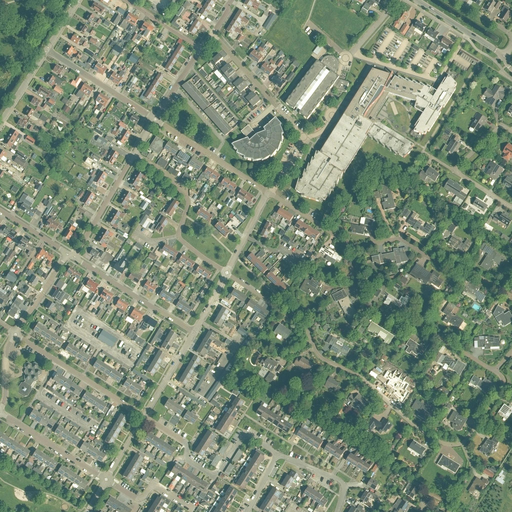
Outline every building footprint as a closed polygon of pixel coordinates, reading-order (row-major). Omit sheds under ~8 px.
[(215,3),(210,0),(209,0),(207,5),(212,8),(215,3)] [(259,7),(248,0),(245,5),(250,9),(252,6),(254,7),(254,6),(258,8),(259,7)] [(295,1),(294,3),(297,4),(306,10),(309,5),(302,0),(299,0),(298,3),(295,1)] [(495,3),(490,0),(484,9),(491,13),(494,8),(497,10),(501,4),(496,1),(495,3)] [(95,3),(91,8),(95,11),(101,15),(105,10),(98,5),(95,3)] [(296,6),(293,10),(302,15),(306,10),(297,4),(294,3),(293,4),(296,6)] [(198,6),(209,13),(212,8),(207,5),(206,5),(205,7),(202,6),(202,5),(202,6),(199,4),(198,6)] [(329,7),(323,15),(329,19),(334,10),(330,8),(332,5),(330,4),(329,7)] [(366,14),(371,7),(366,4),(364,6),(362,10),(362,11),(366,14)] [(206,18),(209,13),(198,6),(197,8),(200,10),(197,14),(199,16),(200,15),(206,18)] [(505,22),(511,13),(507,11),(509,9),(504,6),(501,11),(504,13),(500,19),(505,22)] [(126,12),(119,8),(117,12),(123,16),(126,12)] [(288,12),(287,14),(289,15),(298,21),(302,15),(293,10),(290,14),(288,12)] [(334,10),(329,19),(334,23),(340,14),(341,11),(340,10),(338,13),(335,10),(334,10)] [(237,16),(248,23),(249,22),(245,19),(244,18),(246,15),(240,11),(237,16)] [(340,14),(334,23),(340,26),(345,17),(342,15),(343,12),(341,11),(340,14)] [(404,22),(408,15),(402,12),(396,22),(399,23),(401,20),(404,22)] [(100,21),(89,14),(85,21),(90,24),(92,20),(95,22),(95,23),(98,24),(100,21)] [(130,24),(134,17),(129,14),(125,21),(130,24)] [(192,22),(195,23),(193,27),(198,30),(201,24),(197,21),(199,18),(193,15),(190,20),(192,22)] [(237,16),(234,22),(239,25),(241,22),(243,23),(247,25),(248,23),(237,16)] [(130,24),(128,26),(126,29),(125,31),(129,33),(138,19),(134,17),(130,24)] [(286,20),(283,24),(292,30),(296,24),(287,19),(285,17),(284,19),(286,20)] [(345,17),(340,26),(345,30),(351,21),(352,18),(351,17),(349,20),(345,17)] [(351,21),(345,30),(350,33),(356,24),(353,22),(352,22),(354,20),(352,19),(352,18),(351,21)] [(415,26),(412,24),(407,32),(411,35),(414,31),(415,29),(422,33),(424,30),(426,27),(418,21),(415,26)] [(239,25),(234,22),(230,27),(241,33),(242,32),(239,30),(239,29),(237,28),(239,25)] [(141,39),(143,36),(145,33),(149,26),(145,24),(140,31),(142,32),(141,34),(140,34),(136,40),(139,42),(141,39)] [(279,26),(278,28),(280,30),(289,35),(292,30),(283,24),(281,28),(279,26)] [(356,24),(350,33),(351,33),(356,37),(362,28),(363,26),(362,25),(360,27),(356,24)] [(85,32),(91,36),(93,32),(82,25),(78,32),(83,35),(85,32)] [(405,36),(410,28),(405,25),(400,32),(405,36)] [(154,29),(149,26),(145,33),(147,35),(146,36),(148,37),(149,36),(154,29)] [(194,36),(198,30),(193,27),(191,31),(188,29),(187,31),(190,33),(189,33),(194,36)] [(241,33),(230,27),(227,32),(232,35),(234,32),(236,33),(240,35),(241,33)] [(279,31),(276,35),(285,41),(289,35),(280,30),(278,28),(276,30),(279,31)] [(337,46),(347,35),(341,29),(338,32),(331,41),(337,46)] [(433,43),(439,34),(436,32),(434,30),(434,31),(430,29),(427,35),(429,36),(427,39),(433,43)] [(271,37),(270,39),(273,41),(281,46),(285,41),(276,35),(274,39),(271,37)] [(74,36),(70,41),(77,45),(78,43),(81,45),(81,46),(84,48),(86,44),(86,43),(87,41),(82,38),(80,40),(74,36)] [(439,47),(447,52),(449,49),(452,43),(444,38),(441,44),(439,47)] [(176,51),(181,54),(184,49),(180,46),(180,45),(177,43),(176,45),(179,47),(176,51)] [(322,48),(318,45),(312,53),(316,56),(322,48)] [(81,55),(74,50),(68,47),(64,54),(69,57),(72,53),(75,55),(73,58),(78,61),(81,55)] [(181,54),(176,51),(171,48),(170,50),(175,53),(173,57),(178,60),(181,54)] [(254,60),(259,54),(255,51),(250,57),(254,60)] [(259,54),(254,60),(258,64),(263,57),(259,54)] [(173,57),(170,55),(168,57),(172,59),(169,63),(174,66),(178,60),(173,57)] [(221,65),(219,63),(223,59),(219,55),(212,61),(210,63),(214,67),(216,70),(221,65)] [(347,93),(348,83),(338,80),(339,78),(336,75),(338,68),(338,67),(338,65),(338,63),(337,62),(336,61),(335,59),(334,58),(333,58),(331,57),(330,57),(328,57),(327,58),(325,58),(324,59),(323,61),(320,64),(317,62),(286,104),(294,110),(296,108),(300,112),(299,114),(307,120),(322,101),(326,104),(326,105),(332,88),(347,93)] [(174,66),(169,63),(166,61),(165,63),(168,65),(165,69),(170,72),(174,66)] [(98,73),(102,66),(98,63),(93,71),(98,73)] [(265,73),(270,66),(266,63),(261,70),(265,73)] [(217,71),(223,77),(232,69),(228,65),(224,69),(222,67),(217,71)] [(280,75),(285,67),(284,67),(282,65),(276,72),(280,75)] [(60,69),(56,66),(53,71),(59,75),(63,70),(60,68),(60,69)] [(102,66),(98,73),(102,76),(107,69),(102,66)] [(270,66),(265,73),(270,76),(274,70),(270,66)] [(232,69),(223,77),(228,84),(233,80),(231,77),(236,73),(232,69)] [(255,69),(253,74),(263,78),(265,73),(255,69)] [(118,76),(114,83),(118,86),(123,79),(121,78),(124,73),(121,71),(120,72),(120,73),(118,76)] [(156,80),(160,83),(163,78),(159,75),(159,74),(156,72),(155,74),(158,76),(156,80)] [(109,80),(114,83),(118,76),(113,73),(109,80)] [(290,82),(295,75),(292,73),(287,80),(290,82)] [(281,79),(283,77),(279,74),(272,82),(276,85),(281,79)] [(55,79),(50,76),(46,83),(51,86),(53,82),(60,86),(62,83),(55,78),(55,79)] [(414,145),(373,120),(389,94),(416,103),(414,109),(423,114),(415,127),(416,128),(414,132),(425,136),(427,132),(429,133),(441,114),(439,113),(442,108),(444,109),(456,90),(454,89),(457,85),(449,76),(446,80),(445,79),(437,92),(427,86),(426,88),(420,84),(419,85),(413,82),(412,83),(406,79),(405,81),(399,77),(398,79),(395,77),(391,83),(381,79),(379,82),(369,79),(346,116),(344,119),(341,118),(344,119),(338,128),(336,128),(335,129),(333,130),(332,132),(320,150),(323,152),(322,154),(318,152),(318,153),(316,152),(314,159),(312,158),(310,165),(309,164),(306,171),(305,170),(303,177),(303,178),(301,181),(299,179),(295,191),(302,195),(301,197),(321,203),(323,200),(325,201),(328,197),(329,198),(331,191),(333,192),(335,185),(337,186),(339,179),(341,180),(343,173),(345,173),(347,167),(348,167),(351,161),(352,161),(354,155),(356,155),(358,148),(360,149),(362,142),(364,143),(366,136),(367,135),(372,140),(373,139),(378,144),(379,143),(384,148),(385,146),(390,152),(391,150),(396,155),(397,154),(404,158),(413,150),(411,149),(414,145)] [(160,83),(156,80),(153,78),(151,80),(154,82),(152,86),(157,89),(160,83)] [(237,90),(244,83),(241,79),(236,83),(234,81),(230,85),(232,88),(234,86),(237,90)] [(281,79),(276,85),(281,89),(287,81),(285,79),(283,81),(281,79)] [(187,92),(194,86),(190,81),(183,88),(187,92)] [(244,83),(237,90),(239,91),(237,93),(241,98),(245,94),(244,91),(248,88),(244,83)] [(157,89),(152,86),(149,84),(148,86),(151,88),(148,91),(153,94),(157,89)] [(79,91),(76,96),(81,100),(82,98),(84,95),(85,94),(89,88),(84,85),(80,91),(79,91)] [(191,97),(198,91),(194,86),(187,92),(191,97)] [(52,98),(54,95),(51,93),(48,91),(47,91),(44,89),(43,88),(41,87),(38,92),(40,93),(45,96),(48,98),(49,97),(50,97),(52,98)] [(506,94),(503,92),(503,91),(496,87),(492,93),(488,90),(486,93),(485,94),(486,94),(484,96),(488,99),(486,103),(493,107),(499,98),(502,100),(506,94)] [(85,94),(84,95),(89,97),(93,90),(89,88),(85,94)] [(153,94),(148,91),(145,90),(144,92),(147,94),(144,98),(149,101),(153,94)] [(195,102),(202,96),(198,91),(191,97),(195,102)] [(248,101),(250,104),(257,97),(253,93),(249,97),(247,95),(242,99),(246,103),(248,101)] [(100,95),(95,101),(100,104),(104,97),(100,95)] [(199,107),(207,100),(202,96),(195,102),(199,107)] [(100,104),(94,113),(97,115),(99,112),(103,106),(104,107),(109,100),(104,97),(100,104)] [(257,97),(250,104),(252,106),(250,108),(253,112),(258,108),(256,106),(260,102),(257,97)] [(37,107),(41,102),(34,98),(31,103),(37,107)] [(207,100),(199,107),(204,112),(211,105),(207,100)] [(209,118),(216,111),(212,106),(205,113),(209,118)] [(29,109),(25,116),(30,119),(32,116),(38,120),(40,116),(34,112),(29,109)] [(213,122),(220,116),(216,111),(209,118),(213,122)] [(133,116),(130,114),(128,116),(131,118),(130,121),(136,125),(140,120),(133,115),(133,116)] [(478,133),(486,119),(477,114),(474,118),(476,119),(470,128),(471,128),(469,130),(470,131),(472,133),(473,132),(474,130),(478,133)] [(39,119),(42,121),(45,123),(48,119),(42,115),(39,119)] [(217,127),(225,121),(220,116),(213,122),(217,127)] [(284,135),(280,126),(282,126),(276,119),(265,129),(264,128),(261,129),(262,133),(257,136),(248,126),(241,132),(247,139),(233,145),(232,146),(238,153),(237,154),(245,158),(244,160),(253,161),(253,162),(262,161),(262,162),(270,157),(271,159),(277,152),(278,153),(281,144),(282,144),(282,135),(284,135)] [(24,129),(27,124),(20,120),(17,125),(24,129)] [(221,132),(229,125),(225,121),(217,127),(221,132)] [(229,125),(221,132),(226,136),(233,130),(229,125)] [(124,130),(125,129),(122,127),(119,132),(117,130),(115,133),(127,140),(130,135),(124,130)] [(452,131),(447,128),(444,134),(449,137),(452,131)] [(13,141),(15,142),(13,141),(15,137),(18,138),(20,135),(13,131),(9,138),(13,141)] [(127,140),(115,133),(113,132),(112,134),(119,138),(117,141),(124,145),(127,140)] [(453,157),(460,145),(456,143),(458,139),(453,136),(450,141),(451,141),(448,147),(446,145),(441,153),(446,157),(448,154),(453,157)] [(27,137),(25,141),(32,146),(33,145),(33,144),(35,142),(27,137)] [(99,137),(96,142),(104,147),(107,142),(99,137)] [(13,145),(15,142),(13,141),(9,138),(5,145),(15,151),(16,147),(13,145)] [(30,150),(32,146),(20,138),(17,142),(30,150)] [(163,150),(167,145),(164,143),(162,142),(161,141),(159,140),(158,139),(156,138),(155,139),(150,147),(149,148),(149,149),(154,153),(157,155),(158,155),(160,153),(162,150),(162,149),(163,150)] [(169,153),(173,147),(168,143),(167,145),(163,150),(169,153)] [(511,158),(511,147),(508,145),(503,153),(506,154),(503,158),(508,161),(511,157),(511,158)] [(174,157),(179,150),(173,147),(169,153),(174,157)] [(103,153),(115,161),(118,155),(112,151),(108,156),(106,155),(107,152),(104,150),(103,153)] [(181,161),(185,155),(179,150),(174,157),(172,160),(177,163),(176,165),(178,166),(181,161)] [(24,161),(26,157),(18,152),(16,155),(24,161)] [(115,161),(103,153),(100,152),(99,154),(107,159),(105,162),(112,166),(115,161)] [(94,155),(91,159),(98,163),(101,159),(94,155)] [(188,166),(192,159),(185,155),(181,161),(178,166),(180,167),(181,165),(186,168),(188,166)] [(20,160),(19,158),(17,157),(14,161),(22,167),(25,163),(20,160)] [(193,169),(198,162),(192,159),(188,166),(193,169)] [(198,162),(193,169),(199,173),(203,166),(198,162)] [(496,180),(502,170),(491,163),(488,168),(490,169),(487,175),(496,180)] [(210,178),(214,172),(207,168),(204,173),(203,172),(201,176),(204,177),(205,175),(210,178)] [(439,175),(433,171),(434,171),(430,168),(426,174),(422,171),(419,177),(425,181),(427,177),(435,182),(439,175)] [(100,172),(97,177),(104,181),(107,176),(100,172)] [(214,172),(210,178),(215,181),(213,183),(216,185),(218,182),(217,181),(220,177),(214,172)] [(511,180),(511,179),(511,175),(507,172),(504,177),(507,178),(502,185),(511,191),(511,180)] [(97,177),(94,175),(90,173),(89,176),(95,180),(93,183),(100,187),(104,181),(97,177)] [(134,179),(138,182),(141,178),(145,180),(147,177),(143,175),(142,176),(137,173),(134,179)] [(134,189),(138,191),(140,188),(138,188),(138,187),(136,186),(137,184),(138,182),(134,179),(130,185),(135,188),(134,189)] [(227,188),(230,183),(224,179),(221,183),(220,183),(218,186),(221,188),(222,186),(227,188)] [(461,205),(463,202),(467,196),(461,192),(463,189),(449,180),(444,188),(457,196),(454,201),(461,205)] [(230,183),(227,188),(232,192),(230,194),(233,196),(235,192),(234,192),(237,187),(230,183)] [(505,194),(507,191),(496,184),(494,187),(505,194)] [(392,194),(390,185),(381,187),(383,196),(388,195),(389,199),(384,200),(385,203),(383,204),(385,211),(396,209),(393,199),(394,199),(393,194),(392,194)] [(158,200),(167,188),(164,187),(156,198),(158,200)] [(242,201),(243,199),(247,194),(241,190),(236,198),(237,199),(238,198),(242,201)] [(85,197),(92,202),(95,196),(88,192),(85,197)] [(123,198),(127,201),(130,197),(134,200),(136,197),(132,194),(131,195),(126,192),(123,198)] [(247,194),(243,199),(248,202),(247,205),(250,207),(252,204),(250,203),(253,198),(247,194)] [(88,207),(92,202),(85,197),(82,203),(88,207)] [(125,205),(127,201),(123,198),(119,204),(123,207),(123,208),(127,211),(129,208),(125,205)] [(169,207),(175,211),(179,205),(175,202),(175,201),(172,198),(170,201),(172,203),(169,207)] [(353,204),(359,206),(362,201),(356,198),(353,204)] [(484,213),(488,206),(477,199),(473,206),(484,213)] [(26,214),(30,208),(23,204),(24,203),(20,200),(18,203),(22,206),(19,210),(26,214)] [(203,219),(206,213),(201,210),(203,208),(200,206),(198,209),(199,210),(196,215),(203,219)] [(476,216),(478,212),(466,206),(463,210),(476,216)] [(48,217),(53,209),(50,207),(45,215),(48,217)] [(171,217),(175,211),(169,207),(166,212),(164,211),(162,213),(166,216),(166,214),(171,217)] [(35,214),(39,217),(42,214),(37,211),(37,212),(34,210),(30,208),(26,214),(33,218),(35,214)] [(400,215),(406,218),(410,212),(404,208),(402,211),(403,211),(400,215)] [(284,218),(287,213),(280,209),(278,213),(275,212),(272,217),(276,220),(277,218),(279,215),(284,218)] [(112,217),(116,220),(119,216),(123,218),(125,216),(120,213),(120,214),(115,211),(112,217)] [(206,213),(203,219),(209,223),(212,218),(213,219),(215,216),(212,214),(211,216),(206,213)] [(286,220),(288,222),(287,224),(290,226),(292,222),(291,222),(294,217),(287,213),(284,218),(283,219),(286,221),(286,220)] [(417,222),(414,220),(417,216),(414,214),(407,224),(411,226),(414,228),(413,229),(425,237),(427,234),(430,236),(435,229),(428,225),(425,229),(421,226),(422,225),(418,222),(417,222)] [(511,220),(511,219),(503,214),(500,217),(496,214),(493,220),(497,223),(499,221),(508,227),(511,220)] [(144,215),(138,224),(142,226),(148,217),(144,215)] [(159,224),(164,228),(168,221),(164,219),(165,217),(161,215),(159,218),(162,220),(159,224)] [(244,222),(236,215),(234,217),(242,224),(244,222)] [(54,222),(55,220),(52,218),(50,220),(46,217),(44,220),(47,222),(45,226),(50,229),(54,222)] [(114,224),(116,220),(112,217),(108,223),(112,226),(112,227),(116,230),(118,227),(114,224)] [(362,219),(360,227),(352,225),(351,229),(350,232),(352,232),(352,233),(364,236),(365,228),(366,226),(369,226),(370,220),(363,218),(363,219),(362,219)] [(220,232),(224,228),(220,224),(222,222),(220,219),(217,223),(218,224),(215,227),(220,232)] [(298,233),(299,232),(304,224),(299,221),(295,228),(298,230),(296,233),(295,234),(297,235),(298,233)] [(54,222),(50,229),(55,232),(57,228),(61,230),(62,228),(54,222)] [(218,241),(223,236),(209,223),(204,229),(218,241)] [(264,230),(269,233),(272,228),(275,229),(276,226),(272,224),(272,226),(267,223),(264,230)] [(456,226),(452,223),(451,224),(446,231),(451,234),(456,227),(455,227),(456,226)] [(160,234),(164,228),(159,224),(157,228),(153,225),(150,230),(155,233),(156,231),(160,234)] [(305,234),(309,228),(304,224),(299,232),(301,233),(302,232),(305,234)] [(493,229),(486,224),(483,228),(491,233),(493,229)] [(76,229),(74,227),(72,226),(71,225),(63,237),(69,241),(73,234),(70,233),(72,230),(75,232),(76,229)] [(7,238),(11,231),(6,227),(4,231),(1,230),(0,231),(0,234),(1,235),(2,234),(7,238)] [(224,228),(220,232),(225,238),(229,234),(230,235),(233,232),(230,230),(228,232),(224,228)] [(305,234),(310,238),(315,231),(309,228),(305,234)] [(126,239),(128,235),(119,230),(117,233),(126,239)] [(266,238),(269,233),(264,230),(260,237),(265,239),(264,240),(268,242),(269,239),(266,238)] [(15,244),(17,240),(14,238),(17,234),(11,231),(7,238),(12,241),(12,242),(15,244)] [(100,236),(105,239),(108,235),(111,238),(113,235),(109,233),(109,234),(104,231),(100,236)] [(315,231),(310,238),(309,239),(311,240),(312,239),(315,241),(320,234),(315,231)] [(102,244),(105,239),(100,236),(96,242),(101,245),(101,246),(105,249),(106,246),(102,244)] [(452,237),(448,244),(457,250),(457,249),(465,254),(472,244),(468,241),(467,240),(464,245),(452,237)] [(24,249),(28,242),(23,238),(22,241),(19,239),(18,240),(17,240),(15,244),(18,246),(19,245),(24,249)] [(34,250),(32,249),(34,245),(28,242),(24,249),(30,252),(28,255),(30,256),(34,250)] [(168,255),(172,249),(165,245),(162,250),(161,249),(159,252),(162,254),(164,252),(168,255)] [(497,255),(491,251),(491,250),(486,246),(483,252),(488,255),(481,267),(488,271),(494,262),(501,267),(506,259),(498,254),(497,255)] [(335,263),(338,265),(340,262),(343,258),(335,253),(335,254),(328,249),(326,248),(325,250),(322,248),(319,253),(324,256),(325,254),(331,259),(336,261),(335,263)] [(100,254),(99,254),(99,253),(92,249),(89,255),(96,259),(97,256),(103,260),(106,255),(101,252),(100,254)] [(172,249),(168,255),(173,257),(171,260),(174,262),(176,258),(175,258),(178,253),(172,249)] [(392,264),(392,262),(395,262),(396,262),(396,264),(397,265),(401,264),(401,263),(408,262),(409,260),(407,254),(403,255),(403,253),(399,254),(399,250),(398,249),(393,250),(394,254),(382,256),(382,255),(378,255),(379,257),(372,258),(373,264),(376,263),(376,265),(380,264),(388,263),(388,265),(389,265),(392,264)] [(45,259),(48,254),(42,250),(39,255),(38,254),(35,258),(38,260),(41,256),(45,259)] [(259,257),(264,252),(262,250),(255,257),(252,254),(247,259),(253,264),(257,259),(259,257)] [(11,260),(15,253),(11,251),(7,258),(11,260)] [(48,254),(45,259),(49,262),(47,265),(49,267),(52,263),(51,263),(54,258),(48,254)] [(185,265),(188,260),(182,256),(179,260),(178,259),(175,263),(179,265),(180,262),(185,265)] [(479,270),(483,260),(476,257),(472,267),(479,270)] [(122,265),(126,259),(124,258),(122,261),(121,261),(119,264),(117,262),(113,269),(117,272),(122,265)] [(122,265),(117,272),(122,275),(126,268),(124,267),(125,264),(127,260),(126,259),(122,265)] [(258,269),(263,265),(257,259),(253,264),(258,269)] [(185,265),(189,268),(188,271),(191,273),(193,269),(192,268),(195,264),(188,260),(185,265)] [(263,265),(258,269),(264,274),(267,271),(268,272),(273,267),(270,265),(267,269),(263,265)] [(417,279),(426,285),(428,283),(431,285),(432,284),(439,288),(443,282),(438,279),(440,276),(434,271),(431,276),(423,271),(423,270),(416,265),(409,275),(417,280),(417,279)] [(137,275),(141,269),(139,267),(136,271),(134,273),(132,272),(128,279),(132,282),(137,275)] [(197,273),(202,276),(205,271),(199,267),(196,271),(195,270),(193,274),(195,276),(197,273)] [(68,274),(73,277),(76,272),(70,268),(67,273),(66,272),(64,276),(66,278),(68,274)] [(272,283),(276,278),(273,274),(276,271),(273,268),(269,273),(270,274),(267,277),(272,283)] [(26,269),(24,273),(27,275),(26,275),(28,276),(32,279),(29,284),(34,287),(38,281),(33,278),(35,275),(31,272),(26,269)] [(137,275),(132,282),(137,285),(141,278),(143,275),(142,275),(144,271),(141,269),(137,275)] [(205,271),(202,276),(206,279),(205,282),(208,284),(210,280),(209,279),(212,275),(205,271)] [(14,284),(18,278),(10,272),(6,279),(14,284)] [(76,272),(73,277),(75,279),(77,280),(74,283),(77,285),(80,281),(79,281),(82,276),(76,272)] [(278,288),(282,283),(276,278),(272,283),(278,288)] [(311,282),(307,279),(300,290),(308,295),(311,291),(314,294),(318,296),(320,292),(315,289),(317,287),(320,289),(322,285),(312,279),(311,282)] [(56,287),(61,290),(60,290),(62,292),(67,285),(60,280),(56,287)] [(27,297),(32,291),(27,288),(28,285),(22,281),(17,288),(21,290),(19,292),(27,297)] [(89,290),(94,284),(89,281),(85,288),(89,290)] [(148,291),(152,284),(147,281),(143,288),(148,291)] [(470,282),(464,292),(466,294),(467,293),(476,298),(475,300),(475,301),(481,305),(486,297),(479,293),(479,294),(477,293),(479,289),(472,285),(473,283),(470,282)] [(282,283),(278,288),(283,293),(287,289),(282,283)] [(94,284),(89,290),(88,293),(91,295),(92,292),(94,293),(98,286),(94,284)] [(152,284),(148,291),(153,295),(157,288),(152,284)] [(165,300),(169,295),(164,292),(167,288),(164,286),(161,291),(162,291),(159,296),(165,300)] [(104,300),(109,293),(104,290),(100,297),(101,298),(99,302),(102,304),(104,300)] [(237,299),(240,294),(234,290),(231,294),(230,293),(227,298),(230,300),(231,299),(232,296),(237,299)] [(61,294),(56,291),(52,298),(59,303),(62,298),(65,300),(66,298),(69,300),(70,297),(63,292),(61,294)] [(1,294),(0,295),(0,304),(1,305),(3,303),(6,305),(13,295),(10,293),(8,295),(6,294),(5,296),(1,294)] [(109,293),(104,300),(109,303),(114,296),(109,293)] [(169,295),(165,300),(172,304),(174,299),(176,300),(179,295),(176,293),(173,298),(169,295)] [(339,303),(340,303),(342,308),(346,307),(349,313),(346,315),(349,320),(358,315),(348,297),(346,298),(344,299),(342,295),(341,296),(339,293),(338,293),(334,295),(333,296),(334,299),(335,299),(337,302),(339,302),(339,303)] [(399,302),(386,293),(385,296),(388,298),(384,304),(388,306),(391,303),(400,309),(402,306),(405,308),(410,300),(406,297),(404,300),(401,298),(399,302)] [(240,294),(237,299),(241,302),(240,305),(239,305),(238,306),(241,308),(245,303),(244,303),(247,298),(240,294)] [(182,311),(186,305),(181,302),(183,298),(181,296),(177,301),(179,302),(176,307),(182,311)] [(378,305),(383,300),(380,296),(375,301),(378,305)] [(120,310),(124,303),(119,300),(115,307),(120,310)] [(230,309),(231,307),(228,306),(229,304),(222,300),(221,303),(230,309)] [(253,310),(256,305),(250,301),(247,305),(246,304),(242,309),(245,311),(247,310),(246,309),(248,307),(253,310)] [(54,305),(49,302),(45,308),(51,312),(54,307),(60,311),(62,308),(55,303),(54,305)] [(124,303),(120,310),(118,312),(123,315),(124,313),(129,305),(124,303)] [(186,305),(182,311),(189,315),(191,310),(192,311),(196,306),(193,304),(190,308),(186,305)] [(259,314),(262,309),(256,305),(253,310),(257,313),(251,321),(253,322),(257,317),(259,314)] [(17,314),(16,313),(19,310),(12,306),(10,310),(7,314),(13,319),(17,314)] [(455,316),(451,314),(453,310),(447,306),(443,313),(447,316),(443,322),(447,324),(449,323),(459,329),(464,321),(456,315),(455,316)] [(494,314),(493,315),(495,318),(498,323),(503,320),(507,326),(511,322),(511,317),(509,312),(504,315),(503,313),(505,311),(498,307),(494,313),(494,314)] [(219,313),(226,317),(228,314),(229,315),(230,313),(222,308),(219,313)] [(135,319),(139,312),(135,309),(129,318),(133,321),(135,319)] [(259,314),(257,317),(261,320),(260,321),(263,324),(267,318),(266,318),(269,313),(262,309),(259,314)] [(139,312),(135,319),(139,322),(144,315),(139,312)] [(224,321),(226,317),(219,313),(216,319),(224,323),(225,321),(224,321)] [(149,326),(153,329),(157,324),(150,319),(148,323),(145,321),(140,330),(143,332),(145,331),(149,326)] [(222,325),(225,327),(227,325),(224,323),(216,319),(213,324),(220,328),(222,325)] [(372,323),(367,330),(373,334),(374,332),(379,335),(378,336),(384,340),(385,341),(384,343),(388,346),(393,339),(389,337),(391,335),(372,323)] [(33,332),(39,335),(43,328),(38,325),(33,332)] [(286,340),(291,333),(280,325),(275,333),(278,335),(278,334),(286,340)] [(44,338),(48,331),(43,328),(39,335),(44,338)] [(49,342),(54,335),(48,331),(44,338),(49,342)] [(112,349),(117,340),(103,331),(97,339),(112,349)] [(167,338),(174,342),(177,336),(170,332),(167,338)] [(205,337),(212,341),(215,343),(214,345),(217,346),(219,342),(214,339),(216,336),(211,333),(209,332),(205,337)] [(49,342),(55,345),(59,338),(54,335),(49,342)] [(59,338),(55,345),(60,348),(64,342),(60,339),(62,336),(61,335),(59,338)] [(205,337),(202,342),(209,346),(212,341),(205,337)] [(333,338),(330,337),(326,343),(329,345),(333,347),(331,350),(342,356),(343,354),(346,356),(350,349),(343,345),(343,344),(338,342),(339,341),(333,338)] [(474,342),(478,342),(478,348),(482,348),(485,348),(485,350),(490,350),(490,348),(500,347),(500,339),(495,339),(495,338),(490,338),(490,337),(484,337),(484,341),(479,341),(479,338),(474,338),(474,342)] [(171,347),(174,342),(167,338),(164,343),(171,347)] [(411,352),(414,354),(417,356),(419,354),(422,356),(430,345),(426,342),(423,347),(421,345),(420,346),(410,340),(406,345),(409,347),(406,352),(409,355),(411,352)] [(202,342),(199,347),(206,352),(209,353),(208,355),(211,357),(213,353),(210,351),(212,348),(209,346),(202,342)] [(168,352),(171,347),(164,343),(161,348),(168,352)] [(70,355),(75,348),(69,345),(65,351),(70,355)] [(209,353),(206,352),(199,347),(196,353),(203,357),(205,354),(208,355),(209,353)] [(76,358),(80,351),(75,348),(70,355),(76,358)] [(81,362),(85,355),(80,351),(76,358),(81,362)] [(85,355),(81,362),(86,365),(91,358),(88,356),(89,354),(87,352),(85,355)] [(155,357),(162,361),(166,356),(159,352),(155,357)] [(191,362),(198,366),(200,367),(201,365),(199,363),(201,361),(194,356),(191,362)] [(448,368),(449,368),(452,371),(453,371),(457,373),(455,376),(459,378),(466,366),(458,361),(457,363),(453,361),(446,356),(445,357),(441,364),(443,365),(444,365),(448,368)] [(159,366),(162,361),(155,357),(152,362),(159,366)] [(274,363),(268,359),(266,362),(264,360),(261,364),(264,366),(263,367),(267,370),(268,369),(272,372),(278,364),(275,362),(274,363)] [(314,365),(303,359),(301,361),(298,359),(295,365),(298,367),(299,366),(306,370),(305,372),(309,375),(314,365)] [(98,371),(103,364),(97,361),(93,367),(98,371)] [(156,372),(159,366),(152,362),(149,367),(156,372)] [(195,371),(198,366),(191,362),(188,367),(195,371)] [(22,373),(24,376),(24,380),(25,381),(24,383),(22,384),(21,383),(17,390),(17,393),(25,398),(27,397),(32,390),(31,387),(34,382),(34,383),(38,381),(38,377),(41,375),(42,371),(38,369),(38,365),(35,363),(31,365),(28,363),(25,364),(25,369),(22,373)] [(103,374),(108,367),(103,364),(98,371),(103,374)] [(108,377),(113,370),(108,367),(103,374),(108,377)] [(153,377),(156,372),(149,367),(146,373),(153,377)] [(192,376),(195,371),(188,367),(184,372),(192,376)] [(114,381),(118,374),(113,370),(108,377),(114,381)] [(407,384),(387,371),(383,376),(389,380),(386,384),(394,388),(396,384),(404,389),(407,384)] [(190,379),(192,376),(184,372),(181,377),(188,382),(189,381),(191,383),(192,380),(190,379)] [(58,384),(62,377),(57,374),(54,378),(52,377),(49,382),(51,383),(53,381),(56,383),(54,385),(56,387),(58,384)] [(118,374),(114,381),(119,384),(123,377),(118,374)] [(63,387),(67,381),(62,377),(58,384),(63,387)] [(185,387),(188,382),(181,377),(178,383),(185,387)] [(474,377),(471,381),(474,383),(473,386),(476,388),(477,386),(482,389),(481,391),(486,394),(492,384),(488,381),(485,379),(483,382),(474,377)] [(340,389),(337,387),(339,385),(332,381),(333,380),(330,378),(325,386),(330,389),(331,388),(334,390),(334,391),(338,393),(340,389)] [(128,390),(133,383),(134,381),(131,379),(130,381),(127,380),(123,386),(128,390)] [(68,391),(72,384),(67,381),(63,387),(68,391)] [(133,393),(138,386),(133,383),(128,390),(133,393)] [(73,394),(77,387),(72,384),(68,391),(70,392),(69,395),(72,396),(73,394)] [(138,386),(133,393),(139,396),(143,390),(140,388),(142,385),(139,384),(138,386)] [(73,394),(72,396),(74,398),(75,395),(78,397),(83,391),(77,387),(73,394)] [(86,405),(91,396),(86,393),(82,400),(87,403),(85,405),(86,405)] [(366,403),(360,398),(361,397),(358,395),(356,398),(351,395),(347,400),(352,404),(350,406),(355,409),(357,406),(360,409),(361,409),(364,411),(367,407),(364,405),(366,403)] [(92,406),(97,399),(91,396),(86,405),(91,408),(92,406)] [(232,404),(240,409),(244,403),(236,398),(233,402),(230,400),(228,403),(232,405),(232,404)] [(96,412),(102,403),(97,399),(92,406),(95,408),(94,410),(96,412)] [(169,410),(175,400),(173,399),(171,402),(168,400),(164,406),(169,410)] [(174,413),(179,406),(174,403),(175,401),(175,400),(169,410),(174,413)] [(422,407),(420,405),(421,404),(417,401),(412,408),(417,411),(419,412),(417,415),(426,421),(430,416),(434,418),(438,411),(434,408),(432,412),(422,406),(422,407)] [(102,403),(96,412),(98,413),(100,411),(102,412),(102,413),(105,415),(108,410),(106,408),(107,406),(102,403)] [(267,410),(266,409),(263,407),(265,404),(263,403),(260,406),(261,407),(257,414),(262,418),(267,410)] [(180,404),(179,406),(174,413),(179,416),(184,410),(180,407),(182,405),(180,404)] [(237,414),(240,409),(232,404),(232,405),(230,408),(226,406),(225,408),(228,410),(229,409),(237,414)] [(341,415),(347,406),(344,404),(338,413),(341,415)] [(504,405),(498,414),(502,417),(503,416),(508,419),(511,413),(511,407),(510,409),(508,408),(504,405)] [(272,413),(271,413),(268,411),(270,407),(268,406),(266,409),(267,410),(262,418),(267,421),(272,413)] [(233,419),(237,414),(229,409),(228,410),(226,413),(223,411),(222,413),(225,415),(226,414),(233,419)] [(278,417),(277,416),(273,414),(275,411),(273,409),(271,413),(272,413),(267,421),(273,424),(278,417)] [(34,421),(39,414),(33,411),(29,417),(34,421)] [(188,422),(194,413),(192,411),(190,414),(187,412),(183,419),(188,422)] [(454,411),(448,421),(453,423),(452,425),(453,428),(458,431),(461,431),(466,422),(462,419),(463,417),(454,411)] [(40,424),(44,417),(41,415),(42,413),(40,412),(39,414),(34,421),(40,424)] [(194,413),(188,422),(194,425),(198,419),(195,417),(196,414),(194,413)] [(283,420),(282,419),(279,417),(281,414),(279,413),(277,416),(278,417),(273,424),(278,428),(283,420)] [(230,425),(233,419),(226,414),(225,415),(223,418),(220,416),(219,418),(222,420),(230,425)] [(118,420),(125,425),(128,419),(121,415),(118,420)] [(288,423),(287,423),(284,421),(286,417),(284,416),(282,419),(283,420),(278,428),(283,431),(288,423)] [(45,428),(49,421),(50,420),(48,418),(47,419),(44,417),(40,424),(45,428)] [(288,423),(283,431),(289,435),(294,427),(289,424),(291,421),(289,419),(287,423),(288,423)] [(384,426),(379,423),(373,419),(367,428),(371,431),(375,426),(379,429),(377,431),(381,434),(383,431),(385,433),(388,430),(389,430),(391,427),(390,427),(391,424),(387,421),(384,426)] [(121,430),(125,425),(118,420),(114,426),(121,430)] [(227,430),(230,425),(222,420),(220,424),(216,421),(215,424),(218,426),(219,425),(227,430)] [(49,421),(45,428),(50,431),(54,424),(49,421)] [(223,435),(227,430),(219,425),(218,426),(216,429),(213,427),(212,429),(215,431),(216,431),(223,435)] [(301,439),(306,431),(303,429),(305,426),(303,425),(301,428),(299,427),(296,432),(294,435),(301,439)] [(118,436),(121,430),(114,426),(111,431),(118,436)] [(59,437),(64,430),(58,427),(54,433),(59,437)] [(306,431),(301,439),(307,443),(312,435),(308,433),(310,429),(308,428),(306,431)] [(65,440),(69,434),(64,430),(59,437),(65,440)] [(115,441),(118,436),(111,431),(108,437),(115,441)] [(212,442),(213,441),(215,438),(218,440),(219,437),(216,435),(215,436),(208,431),(204,437),(212,442)] [(312,435),(307,443),(312,446),(317,438),(314,436),(316,433),(314,431),(312,435)] [(150,444),(154,437),(149,433),(144,441),(150,444)] [(70,444),(74,437),(69,434),(65,440),(70,444)] [(0,443),(4,446),(8,439),(3,435),(0,439),(0,443)] [(317,438),(312,446),(318,450),(323,442),(319,439),(321,436),(319,435),(317,438)] [(74,437),(70,444),(76,447),(80,440),(74,437)] [(112,447),(115,441),(108,437),(104,442),(112,447)] [(155,448),(160,440),(154,437),(150,444),(148,446),(150,447),(151,446),(155,448)] [(216,443),(213,441),(212,442),(204,437),(201,442),(209,447),(209,446),(211,443),(214,445),(216,443)] [(9,449),(14,442),(8,439),(4,446),(9,449)] [(499,443),(493,439),(491,441),(488,439),(480,451),(489,457),(494,449),(493,449),(496,444),(497,445),(499,443)] [(160,451),(165,444),(160,440),(155,448),(160,451)] [(230,444),(226,441),(218,453),(223,456),(230,444)] [(423,461),(427,455),(424,453),(426,449),(414,441),(409,449),(421,457),(420,459),(423,461)] [(15,453),(19,446),(14,442),(9,449),(15,453)] [(85,453),(89,446),(91,444),(89,442),(87,445),(84,443),(80,450),(85,453)] [(212,448),(209,446),(209,447),(201,442),(198,447),(205,452),(206,451),(208,448),(211,450),(212,448)] [(329,454),(334,446),(336,443),(335,442),(332,445),(329,443),(324,450),(329,454)] [(166,455),(170,447),(165,444),(160,451),(166,455)] [(337,449),(334,446),(329,454),(334,457),(339,450),(341,446),(340,445),(337,449)] [(20,456),(24,449),(19,446),(15,453),(20,456)] [(90,456),(94,450),(89,446),(85,453),(90,456)] [(170,447),(166,455),(171,458),(176,451),(170,447)] [(209,453),(206,451),(205,452),(198,447),(194,453),(202,458),(204,454),(208,456),(209,453)] [(339,450),(334,457),(340,460),(347,449),(345,448),(342,452),(339,450)] [(24,449),(20,456),(25,459),(30,452),(24,449)] [(94,466),(95,463),(74,450),(71,454),(77,457),(75,460),(88,468),(90,464),(94,466)] [(96,460),(100,453),(94,450),(90,456),(96,460)] [(243,453),(239,450),(232,462),(236,464),(243,453)] [(263,458),(265,456),(265,455),(257,450),(255,452),(256,453),(253,457),(250,455),(249,457),(252,459),(260,464),(261,463),(262,463),(263,461),(263,460),(264,458),(263,458)] [(37,461),(41,454),(36,451),(32,457),(37,461)] [(351,464),(359,453),(357,452),(354,456),(351,454),(346,461),(351,464)] [(100,453),(96,460),(101,463),(105,456),(100,453)] [(357,468),(361,461),(364,456),(362,455),(359,459),(356,457),(359,453),(351,464),(357,468)] [(42,464),(47,457),(41,454),(37,461),(42,464)] [(132,460),(140,465),(143,459),(136,455),(132,460)] [(221,458),(217,455),(211,465),(215,468),(221,458)] [(208,456),(201,466),(206,469),(213,460),(208,456)] [(456,474),(460,466),(443,456),(438,464),(456,474)] [(48,467),(52,461),(47,457),(42,464),(48,467)] [(257,469),(260,464),(252,459),(250,463),(247,461),(245,463),(249,465),(249,464),(257,469)] [(357,468),(362,471),(366,464),(368,460),(367,459),(364,463),(361,461),(357,468)] [(137,470),(140,465),(132,460),(129,466),(137,470)] [(52,461),(48,467),(53,471),(57,464),(52,461)] [(18,469),(20,471),(24,464),(22,463),(20,465),(16,462),(14,465),(19,468),(18,469)] [(366,464),(362,471),(367,474),(373,464),(372,462),(369,466),(366,464)] [(235,466),(230,464),(224,473),(229,476),(235,466)] [(254,474),(257,469),(249,464),(249,465),(247,468),(243,466),(242,468),(245,470),(246,469),(254,474)] [(132,480),(135,482),(145,466),(142,465),(138,471),(137,471),(132,480)] [(176,476),(181,468),(176,465),(174,468),(173,469),(172,470),(170,469),(168,471),(167,472),(166,475),(169,476),(171,473),(173,474),(174,475),(173,476),(172,478),(170,477),(169,480),(172,482),(173,479),(174,480),(175,480),(177,477),(176,476)] [(61,479),(67,470),(61,466),(57,473),(61,476),(59,478),(61,479)] [(133,476),(137,470),(129,466),(126,471),(133,476)] [(181,479),(186,472),(181,468),(176,476),(177,477),(180,479),(178,482),(180,484),(182,480),(181,479)] [(250,480),(254,474),(246,469),(245,470),(242,468),(239,473),(242,475),(250,480)] [(483,473),(486,474),(492,478),(495,475),(485,469),(483,473)] [(68,480),(72,473),(67,470),(61,479),(63,480),(64,478),(68,480)] [(130,481),(133,476),(126,471),(123,477),(130,481)] [(289,476),(295,480),(296,481),(298,477),(302,479),(303,478),(292,471),(289,476)] [(503,481),(507,474),(502,471),(499,476),(501,477),(500,479),(503,481)] [(186,483),(191,475),(186,472),(181,479),(182,480),(185,482),(183,486),(185,487),(188,484),(186,483)] [(73,483),(77,477),(72,473),(68,480),(73,483)] [(192,486),(197,478),(191,475),(186,483),(188,484),(191,486),(189,489),(191,490),(193,487),(192,486)] [(247,485),(250,480),(242,475),(240,479),(236,477),(235,479),(238,481),(239,480),(247,485)] [(295,480),(289,476),(288,475),(285,481),(295,487),(296,485),(293,483),(295,480)] [(78,487),(83,480),(77,477),(73,483),(78,487)] [(197,490),(202,482),(197,478),(192,486),(193,487),(196,489),(194,492),(196,494),(198,490),(197,490)] [(481,481),(476,478),(474,481),(473,483),(468,491),(472,494),(475,489),(480,492),(485,484),(487,485),(489,482),(483,478),(481,481)] [(83,480),(78,487),(77,490),(79,491),(81,488),(84,490),(88,483),(83,480)] [(244,490),(247,485),(239,480),(238,481),(236,484),(233,482),(232,484),(236,487),(236,486),(244,490)] [(375,491),(379,485),(371,480),(367,486),(375,491)] [(294,489),(295,487),(285,481),(281,486),(288,490),(290,487),(294,489)] [(197,490),(198,490),(202,492),(199,497),(203,500),(206,495),(203,493),(205,490),(206,491),(209,485),(205,482),(204,483),(202,482),(197,490)] [(413,499),(419,490),(409,483),(403,492),(413,499)] [(309,497),(314,490),(309,487),(302,498),(303,499),(306,495),(309,497)] [(226,493),(234,498),(237,493),(232,490),(229,488),(226,492),(223,490),(222,492),(225,494),(226,493)] [(278,498),(279,497),(281,494),(284,496),(286,494),(282,492),(281,493),(274,488),(270,493),(278,498)] [(314,501),(319,494),(314,490),(309,497),(307,501),(308,502),(311,498),(314,501)] [(366,492),(361,500),(363,501),(361,504),(369,509),(372,505),(368,502),(370,499),(371,500),(373,500),(376,501),(378,501),(380,498),(374,494),(373,497),(369,494),(366,492)] [(230,503),(234,498),(226,493),(225,494),(223,497),(220,495),(219,497),(222,499),(222,498),(230,503)] [(282,500),(279,497),(278,498),(270,493),(267,499),(275,504),(275,503),(277,500),(281,502),(282,500)] [(319,504),(323,498),(324,497),(319,494),(314,501),(312,504),(313,505),(316,502),(319,504)] [(162,508),(162,507),(164,504),(168,506),(171,502),(161,496),(159,499),(157,498),(154,504),(162,508)] [(107,508),(110,510),(116,501),(110,498),(108,501),(106,499),(102,505),(105,507),(106,505),(108,507),(107,508)] [(227,509),(230,503),(222,498),(222,499),(220,502),(217,500),(215,503),(218,505),(219,504),(227,509)] [(323,498),(319,504),(316,509),(318,510),(320,506),(324,509),(328,502),(323,498)] [(279,505),(275,503),(275,504),(267,499),(264,504),(271,509),(272,508),(274,505),(277,507),(279,505)] [(393,507),(400,511),(403,511),(404,511),(406,511),(410,507),(398,499),(394,505),(393,507)] [(111,511),(113,510),(116,511),(121,505),(116,501),(110,510),(109,511),(110,511),(111,511)]
